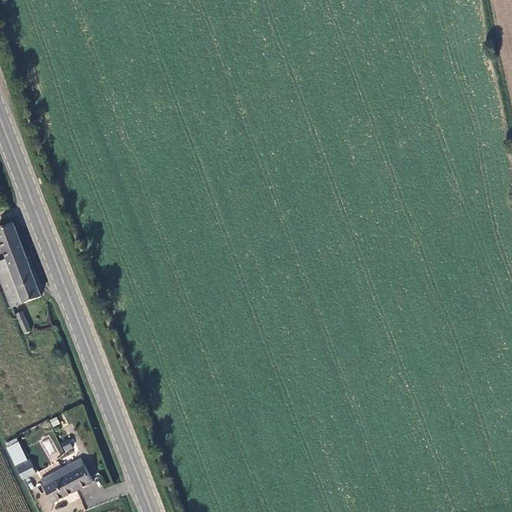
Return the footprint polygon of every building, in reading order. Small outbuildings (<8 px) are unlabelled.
[(0,274),(30,264),(15,224),(0,229),(0,235),(6,253),(0,255),(0,274)] [(42,297),(30,264),(0,274),(0,276),(12,308),(42,297)] [(20,322),(25,319),(23,313),(17,315),(20,322)] [(31,332),(25,319),(20,322),(26,334),(31,332)] [(64,414),(58,417),(61,423),(63,427),(69,424),(64,414)] [(64,451),(61,445),(59,446),(55,436),(42,441),(48,457),(64,451)] [(17,467),(24,480),(37,473),(31,460),(17,467)] [(94,483),(82,460),(43,481),(55,503),(94,483)]
